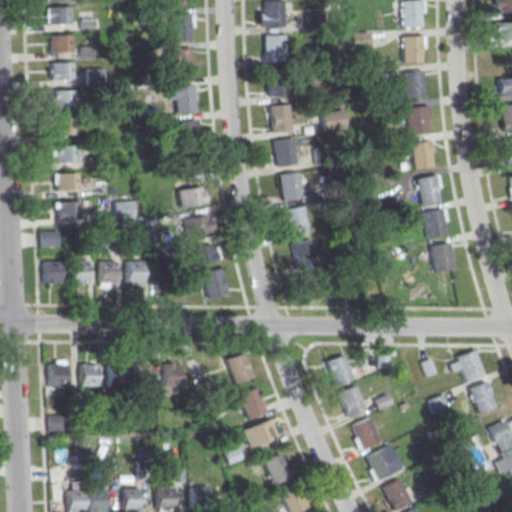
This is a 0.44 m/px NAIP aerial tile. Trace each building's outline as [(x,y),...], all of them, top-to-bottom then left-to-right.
[(262,0),(281,0),(282,27),(263,28),(262,0)] [(398,1),(418,0),(419,27),(400,28),(398,1)] [(511,0),(488,0),(488,13),(511,12),(511,0)] [(69,6),(45,6),(45,24),(69,24),(69,6)] [(169,15),(188,14),(189,41),(170,42),(169,15)] [(511,38),(511,21),(491,22),(491,39),(511,38)] [(70,34),(47,34),(47,52),(70,52),(70,34)] [(263,35),(282,34),(283,61),(264,62),(263,35)] [(399,37),(418,36),(420,63),(401,64),(399,37)] [(170,48),(190,47),(190,75),(171,75),(170,48)] [(71,61),(48,61),(48,79),(71,79),(71,61)] [(263,69),(283,68),(284,95),(265,97),(263,69)] [(401,73),(420,71),(422,98),(403,100),(401,73)] [(511,78),(494,78),(494,95),(511,94),(511,78)] [(173,86),(192,85),(193,112),(174,113),(173,86)] [(49,106),(74,106),(74,89),(49,89),(49,106)] [(267,106),(286,103),(289,130),(270,132),(267,106)] [(498,105),(511,103),(511,129),(500,131),(498,105)] [(403,108),(427,105),(429,118),(424,119),(426,133),(407,135),(403,108)] [(51,135),(74,135),(74,117),(51,117),(51,135)] [(174,123),(193,121),(196,148),(177,150),(174,123)] [(270,140),(289,138),(293,165),(274,167),(270,140)] [(502,140),(511,138),(511,165),(506,166),(502,140)] [(408,144),(427,140),(431,167),(412,170),(408,144)] [(76,145),(49,145),(49,162),(76,162),(76,145)] [(77,172),(52,172),(52,189),(77,189),(77,172)] [(276,175),(295,172),(299,199),(280,202),(276,175)] [(413,179),(432,175),(437,202),(418,205),(413,179)] [(178,207),(207,201),(203,184),(174,190),(178,207)] [(80,201),(52,201),(52,218),(80,218),(80,201)] [(129,201),(110,201),(110,217),(129,217),(129,201)] [(282,210),(300,206),(306,233),(287,237),(282,210)] [(420,213),(439,210),(444,236),(425,240),(420,213)] [(187,215),(186,227),(209,229),(210,217),(187,215)] [(56,231),(36,231),(36,246),(56,246),(56,231)] [(289,243),(308,240),(313,266),(295,270),(289,243)] [(428,247),(446,243),(452,270),(433,273),(428,247)] [(185,247),(187,265),(216,262),(215,245),(185,247)] [(40,283),(58,283),(58,260),(40,260),(40,283)] [(86,260),(68,260),(68,283),(86,283),(86,260)] [(114,260),(96,260),(96,287),(114,287),(114,260)] [(142,283),(142,260),(123,260),(123,283),(142,283)] [(227,293),(220,267),(199,273),(206,299),(227,293)] [(297,276),(315,272),(322,298),(304,303),(297,276)] [(387,350),(374,350),(374,367),(387,367),(387,350)] [(455,358),(472,351),(482,376),(465,383),(455,358)] [(224,360),(241,353),(251,378),(234,385),(224,360)] [(323,362),(340,355),(350,380),(332,387),(323,362)] [(63,386),(63,359),(45,359),(45,386),(63,386)] [(94,384),(94,361),(77,361),(77,384),(94,384)] [(159,363),(159,387),(177,387),(177,363),(159,363)] [(129,366),(105,366),(105,384),(129,384),(129,366)] [(202,368),(190,368),(191,384),(203,384),(202,368)] [(466,389),(483,382),(493,407),(476,414),(466,389)] [(335,394),(352,386),(363,411),(346,418),(335,394)] [(236,395),(254,388),(264,412),(247,420),(236,395)] [(349,425),(366,417),(377,442),(360,450),(349,425)] [(246,448),(274,436),(267,418),(239,429),(246,448)] [(497,451),(498,450),(494,442),(492,443),(485,427),(501,419),(511,442),(511,475),(509,477),(505,468),(497,472),(491,461),(500,457),(497,451)] [(363,457),(386,445),(399,469),(375,481),(363,457)] [(289,477),(278,452),(259,460),(270,485),(289,477)] [(181,466),(173,466),(173,473),(173,481),(181,481),(181,466)] [(378,487),(394,478),(408,501),(391,511),(378,487)] [(285,511),(295,511),(305,508),(295,483),(277,491),(285,511)] [(188,487),(204,487),(205,509),(189,509),(188,487)] [(154,488),(170,488),(171,510),(155,510),(154,488)] [(120,489),(137,489),(137,511),(121,511),(120,489)] [(86,511),(85,490),(102,490),(103,511),(86,511)] [(63,511),(63,492),(80,491),(80,511),(63,511)]
